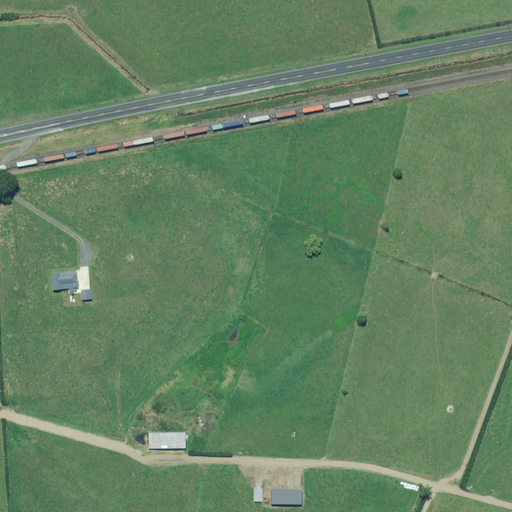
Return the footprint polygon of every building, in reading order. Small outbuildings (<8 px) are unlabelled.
[(99,262),(88,261),(86,273),(97,274),(99,262)] [(79,294),(78,272),(51,274),(53,291),(69,290),(70,295),(79,294)] [(185,449),(186,434),(150,433),(149,448),(185,449)] [(97,457),(97,448),(69,447),(69,460),(87,460),(87,468),(95,468),(95,457),(97,457)] [(302,491),(272,489),(272,504),(301,506),(302,491)] [(263,490),(255,490),(254,502),(263,502),(263,490)]
